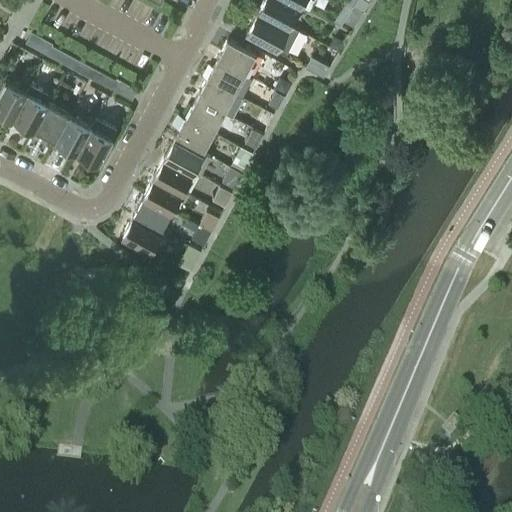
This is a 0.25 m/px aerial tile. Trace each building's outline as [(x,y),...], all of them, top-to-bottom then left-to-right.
[(300,1),(297,0),(261,0),(258,6),(289,22),(300,1)] [(367,0),(354,0),(344,19),(353,24),(367,0)] [(289,22),(258,6),(246,28),(282,47),(287,49),(299,27),(289,22)] [(47,52),(53,41),(32,30),(26,41),(47,52)] [(334,34),(328,44),(338,49),(343,39),(334,34)] [(217,55),(244,70),(255,51),(227,36),(217,55)] [(53,41),(47,52),(59,58),(65,48),(53,41)] [(65,48),(59,58),(72,65),(78,55),(65,48)] [(78,55),(72,65),(85,72),(91,62),(78,55)] [(217,55),(206,75),(234,90),(244,70),(217,55)] [(306,64),(323,74),(328,64),(311,55),(306,64)] [(91,62),(85,72),(98,79),(103,69),(91,62)] [(0,71),(0,106),(13,114),(31,81),(32,79),(4,64),(0,71)] [(111,86),(116,76),(103,69),(98,79),(111,86)] [(206,75),(196,94),(223,109),(228,102),(235,106),(241,94),(234,90),(206,75)] [(279,75),(274,86),(285,92),(291,80),(279,75)] [(116,76),(111,86),(132,98),(138,87),(116,76)] [(47,99),(51,92),(31,81),(13,114),(35,125),(48,100),(47,99)] [(268,101),(277,106),(284,93),(275,88),(268,101)] [(196,94),(185,114),(213,129),(223,109),(196,94)] [(35,125),(56,137),(70,112),(48,100),(35,125)] [(56,137),(77,148),(91,123),(70,112),(56,137)] [(185,114),(174,134),(202,149),(213,129),(185,114)] [(91,123),(77,148),(99,160),(117,126),(95,115),(91,123)] [(246,141),(255,146),(263,132),(254,127),(246,141)] [(174,134),(164,153),(192,168),(205,175),(215,155),(202,149),(174,134)] [(229,163),(243,170),(253,151),(239,144),(229,163)] [(164,153),(154,172),(181,187),(192,168),(164,153)] [(243,170),(229,163),(221,178),(235,185),(243,170)] [(154,172),(143,192),(171,207),(181,187),(154,172)] [(220,184),(212,198),(224,205),(232,190),(220,184)] [(143,192),(133,212),(160,227),(171,207),(143,192)] [(199,222),(211,229),(219,215),(206,208),(199,222)] [(160,227),(133,212),(122,232),(149,247),(160,227)] [(211,229),(199,222),(191,236),(203,243),(211,229)] [(189,268),(200,248),(188,242),(177,262),(189,268)] [(440,431),(449,439),(462,425),(453,417),(448,423),(445,426),(440,431)]
